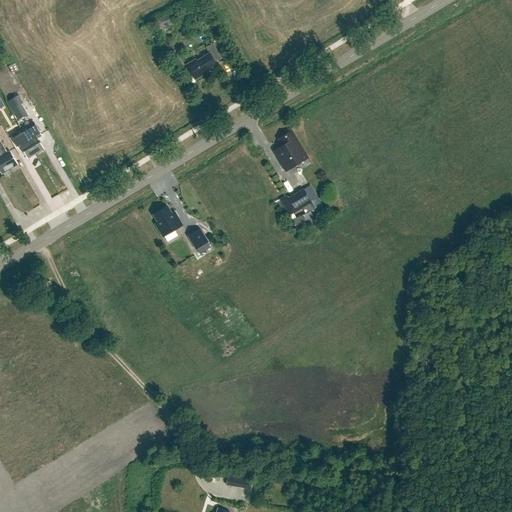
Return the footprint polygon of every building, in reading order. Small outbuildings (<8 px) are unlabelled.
[(168,13),(153,20),(157,29),(172,22),(168,13)] [(175,49),(167,38),(161,43),(169,53),(175,49)] [(197,79),(217,67),(215,63),(222,59),(213,44),(205,49),(209,55),(196,62),(195,61),(187,66),(192,74),(194,73),(197,79)] [(27,115),(21,104),(12,110),(18,120),(27,115)] [(35,154),(43,149),(37,138),(41,135),(34,123),(22,130),(28,141),(35,154)] [(22,130),(11,137),(19,149),(21,148),(27,159),(35,154),(28,141),(22,130)] [(274,152),(286,171),(306,158),(291,133),(279,140),(283,147),(274,152)] [(9,151),(6,153),(0,142),(0,154),(9,169),(17,165),(9,151)] [(9,169),(0,154),(0,171),(1,174),(9,169)] [(280,199),(290,216),(312,202),(304,188),(290,197),(288,194),(280,199)] [(175,219),(167,206),(154,215),(161,228),(159,229),(164,238),(183,226),(178,218),(175,219)] [(302,214),(297,217),(292,220),(297,229),(308,223),(302,214)] [(200,254),(210,248),(207,242),(200,229),(189,236),(196,249),(200,254)] [(178,236),(175,231),(165,237),(168,242),(178,236)] [(49,281),(44,284),(48,290),(53,287),(49,281)] [(251,490),(253,479),(228,474),(226,485),(251,490)]
